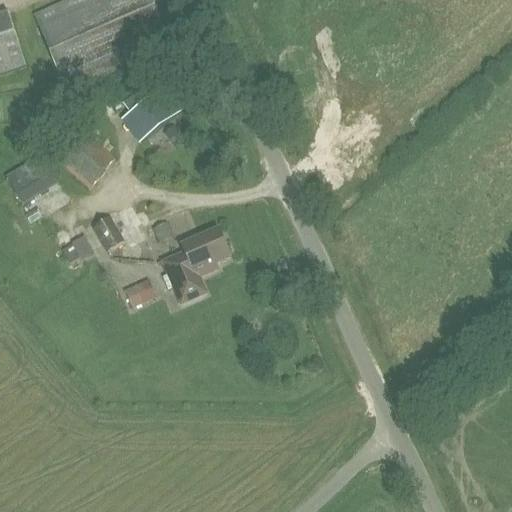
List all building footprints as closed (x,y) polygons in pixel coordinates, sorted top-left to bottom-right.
[(149,0),(79,0),(34,19),(67,95),(171,50),(149,0)] [(0,14),(0,78),(30,67),(9,12),(0,14)] [(165,128),(154,107),(125,121),(136,143),(165,128)] [(62,167),(90,192),(117,157),(92,134),(84,143),(62,167)] [(23,209),(57,189),(40,160),(6,180),(23,209)] [(94,233),(107,256),(125,247),(112,223),(94,233)] [(174,226),(159,227),(160,241),(175,240),(174,226)] [(183,251),(185,258),(163,267),(181,309),(206,298),(199,282),(218,274),(215,268),(230,262),(218,235),(183,251)] [(92,237),(65,249),(73,266),(99,254),(92,237)] [(124,294),(132,311),(140,307),(151,302),(143,285),(124,294)]
